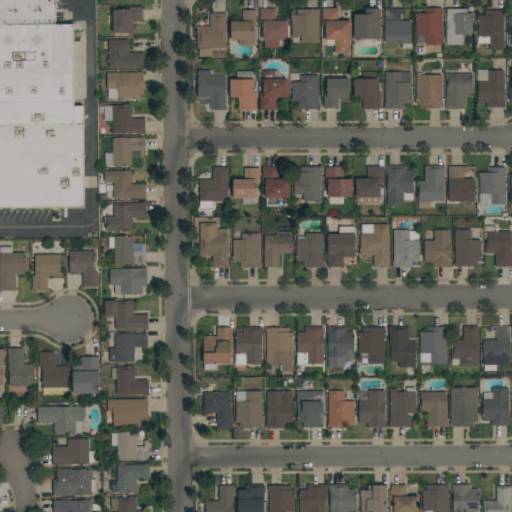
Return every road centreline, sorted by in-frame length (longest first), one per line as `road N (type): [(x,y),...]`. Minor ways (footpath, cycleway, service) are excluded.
road 1 (residential): [(174,0),(181,511)]
road 2 (residential): [(177,141),(511,141)]
road 3 (residential): [(178,302),(511,296)]
road 4 (residential): [(180,460),(511,459)]
